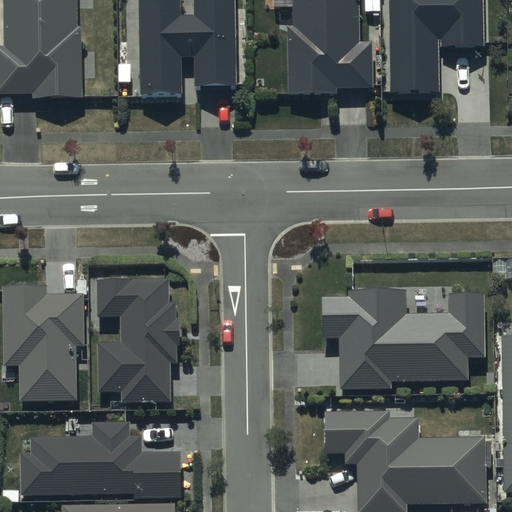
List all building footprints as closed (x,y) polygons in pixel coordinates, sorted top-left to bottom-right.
[(4,0),(5,47),(0,47),(0,95),(34,94),(34,99),(83,98),(81,28),(77,28),(76,0),(4,0)] [(236,86),(234,0),(194,0),(195,17),(180,17),(179,0),(139,0),(142,96),(182,95),(181,58),(195,58),(195,86),(236,86)] [(358,0),(292,0),(293,28),(287,28),(288,96),(337,96),(337,89),(373,89),(372,42),(359,42),(358,0)] [(389,0),(390,93),(439,93),(438,39),(448,39),(448,48),(483,47),(482,0),(389,0)] [(168,281),(97,281),(97,318),(122,319),(121,345),(98,345),(98,392),(123,392),(123,402),(169,402),(169,363),(176,363),(176,344),(180,344),(180,321),(176,321),(176,304),(168,304),(168,281)] [(19,367),(19,403),(76,402),(76,349),(84,349),(84,295),(47,295),(47,287),(3,288),(3,368),(19,367)] [(340,339),(340,389),(392,389),(392,383),(468,382),(468,359),(484,359),(484,294),(450,295),(450,314),(405,315),(405,290),(352,290),(352,298),(323,298),(323,339),(340,339)] [(511,334),(502,334),(505,494),(511,493),(511,334)] [(389,412),(325,412),(325,455),(345,455),(345,465),(357,465),(357,511),(407,511),(407,505),(487,503),(485,437),(418,439),(417,419),(389,420),(389,412)] [(21,454),(21,496),(134,495),(134,500),(182,499),(181,451),(143,452),(143,437),(129,438),(129,424),(93,424),(93,438),(32,439),(32,454),(21,454)]
